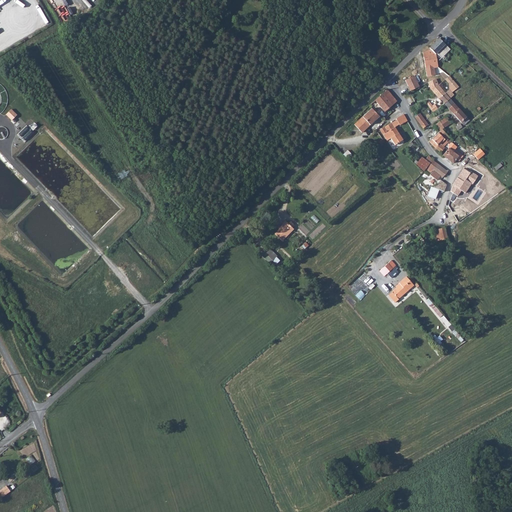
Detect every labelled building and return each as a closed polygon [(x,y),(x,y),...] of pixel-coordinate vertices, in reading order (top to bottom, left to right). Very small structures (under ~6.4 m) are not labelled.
[(449,50),(439,40),(429,49),(430,50),(423,54),(423,59),(436,56),(436,55),(437,55),(439,57),(440,55),(442,57),(449,50)] [(438,64),(436,56),(423,59),(426,71),(440,68),(440,66),(439,64),(438,64)] [(426,71),(427,82),(436,79),(442,78),(440,68),(426,71)] [(444,104),(450,99),(454,96),(452,92),(459,87),(449,77),(446,80),(449,83),(450,89),(445,92),(439,85),(436,79),(427,82),(430,89),(444,104)] [(408,94),(414,90),(410,80),(403,83),(408,94)] [(386,91),(370,105),(380,116),(396,102),(386,91)] [(449,109),(455,105),(450,99),(444,104),(442,106),(444,109),(447,107),(449,109)] [(438,109),(434,104),(432,106),(429,101),(427,103),(433,112),(438,109)] [(470,121),(455,105),(449,109),(463,126),(470,121)] [(379,117),(371,109),(354,126),(361,133),(379,117)] [(415,118),(423,129),(428,125),(420,114),(415,118)] [(406,121),(402,115),(395,118),(398,125),(406,121)] [(446,143),(447,144),(450,144),(451,143),(449,140),(450,138),(443,129),(450,124),(446,118),(436,124),(440,131),(437,134),(446,143)] [(380,130),(387,141),(391,138),(393,137),(395,138),(397,137),(400,141),(403,139),(391,123),(380,130)] [(446,143),(437,134),(431,140),(438,146),(439,145),(442,147),(446,143)] [(393,137),(391,138),(395,145),(400,141),(397,137),(395,138),(393,137)] [(429,142),(435,149),(438,146),(431,140),(429,142)] [(435,149),(440,153),(444,149),(442,147),(439,145),(438,146),(435,149)] [(458,158),(460,159),(465,154),(459,148),(454,153),(448,149),(442,155),(453,164),(458,158)] [(480,149),(473,154),(478,160),(485,154),(480,149)] [(347,158),(352,154),(347,150),(343,154),(347,158)] [(424,168),(430,173),(437,164),(432,160),(428,155),(424,160),(428,164),(424,168)] [(422,171),(424,168),(428,164),(424,160),(420,157),(414,163),(422,171)] [(442,178),(448,172),(437,164),(430,173),(433,175),(435,172),(442,178)] [(472,174),(464,168),(452,184),(451,191),(458,196),(462,191),(465,193),(471,183),(473,185),(478,176),(473,172),(472,174)] [(443,193),(446,184),(443,183),(440,180),(432,189),(443,193)] [(443,193),(432,189),(428,200),(439,204),(443,193)] [(291,228),(294,225),(290,221),(287,224),(285,221),(281,224),(283,225),(274,234),(282,241),(293,230),(291,228)] [(448,239),(444,228),(434,232),(437,243),(448,239)] [(420,237),(415,241),(421,247),(423,245),(425,248),(427,246),(420,237)] [(272,261),(277,257),(270,250),(265,254),(272,261)] [(383,276),(386,274),(393,268),(396,266),(391,261),(378,271),(383,276)] [(393,268),(386,274),(390,278),(397,272),(393,268)] [(397,298),(413,286),(405,277),(398,282),(400,285),(391,292),(397,298)] [(26,458),(31,464),(36,460),(32,454),(26,458)] [(0,489),(0,497),(0,498),(10,491),(6,486),(0,489)]
